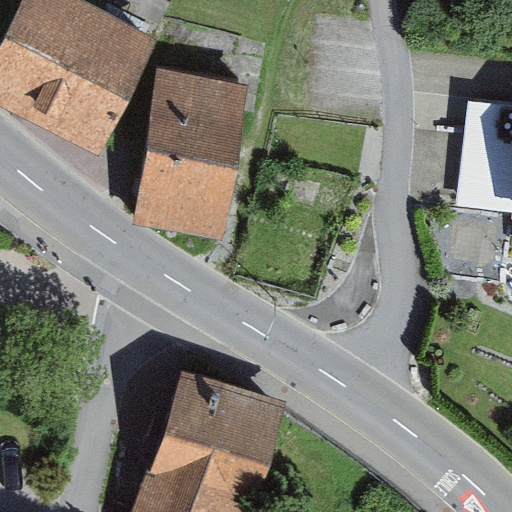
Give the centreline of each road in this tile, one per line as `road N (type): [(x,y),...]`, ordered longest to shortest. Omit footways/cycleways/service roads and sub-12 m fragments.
road 1 (tertiary): [(0,155),(103,238),(354,392)]
road 2 (residential): [(354,392),(404,335),(394,175),(402,86),(386,0)]
road 3 (tertiary): [(354,392),(447,457),(500,511)]
